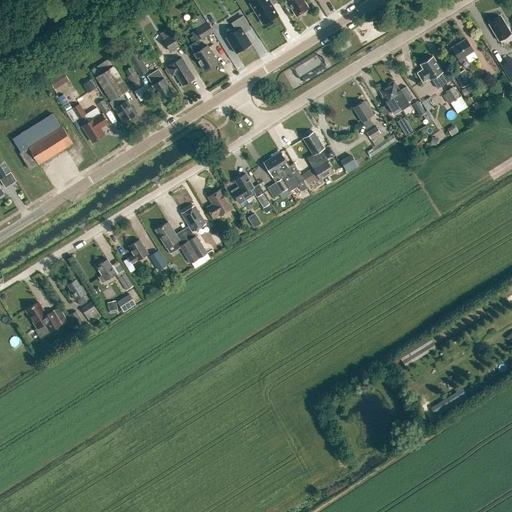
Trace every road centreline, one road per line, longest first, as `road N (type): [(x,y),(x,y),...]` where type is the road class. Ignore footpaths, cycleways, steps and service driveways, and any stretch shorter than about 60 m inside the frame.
road 1 (residential): [(0,289),(264,125)]
road 2 (unclassified): [(0,237),(237,88)]
road 3 (residential): [(264,125),(465,0)]
road 4 (unclassified): [(237,88),(378,0)]
